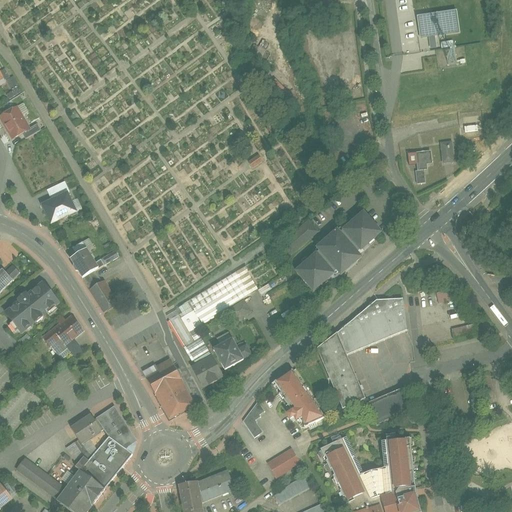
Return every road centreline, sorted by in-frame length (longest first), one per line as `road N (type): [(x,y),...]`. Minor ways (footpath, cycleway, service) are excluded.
road 1 (residential): [(216,425),(161,313),(0,43)]
road 2 (secondary): [(436,224),(216,425)]
road 3 (residential): [(441,511),(418,369),(511,342)]
road 4 (secondary): [(0,225),(49,255),(126,381)]
road 5 (residential): [(0,463),(126,381)]
road 6 (secondary): [(436,224),(511,324)]
